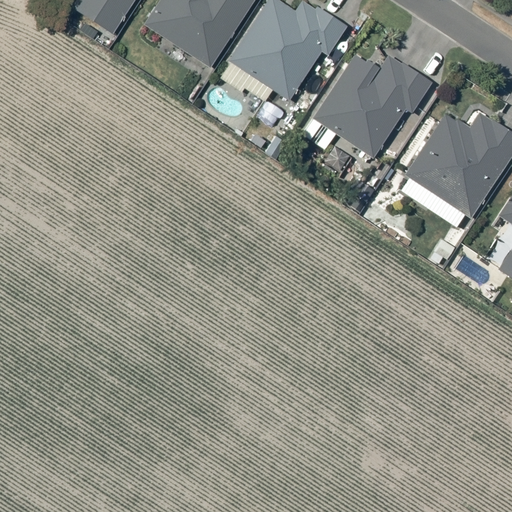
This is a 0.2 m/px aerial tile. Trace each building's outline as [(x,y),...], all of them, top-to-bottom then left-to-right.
[(134,0),(77,0),(69,13),(110,38),(134,0)] [(154,0),(136,29),(208,73),(252,0),(154,0)] [(327,56),(346,28),(304,0),(298,0),(291,11),(273,0),(269,0),(227,62),(284,100),(318,50),(327,56)] [(412,113),(431,85),(385,55),(376,69),(356,56),(312,120),(369,158),(403,108),(412,113)] [(511,154),(511,136),(476,113),(467,128),(440,116),(403,175),(470,219),(511,154)] [(511,198),(510,197),(498,217),(511,225),(511,247),(496,272),(511,281),(511,198)] [(442,269),(456,247),(441,237),(427,258),(442,269)]
